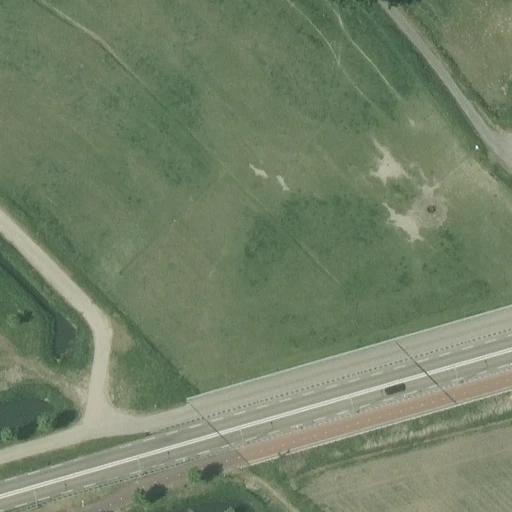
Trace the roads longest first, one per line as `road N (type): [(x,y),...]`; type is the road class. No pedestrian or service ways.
road 1 (secondary): [(511,350),(0,496)]
road 2 (unclassified): [(511,320),(144,426),(0,458)]
